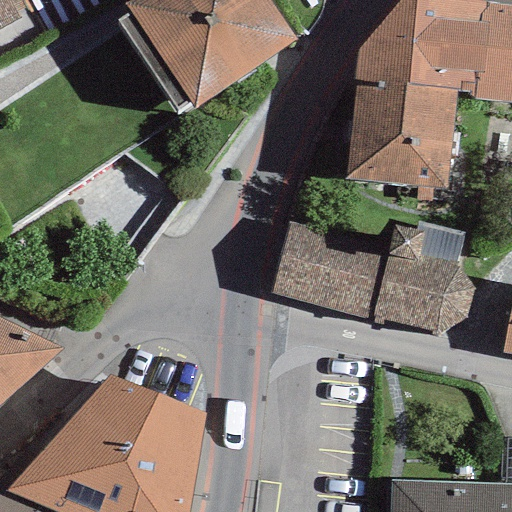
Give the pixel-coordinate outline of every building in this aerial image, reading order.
[(0,0),(0,28),(20,18),(17,13),(25,8),(19,0),(0,0)] [(267,0),(129,0),(124,4),(130,12),(117,21),(177,111),(190,103),(194,109),(296,42),(267,0)] [(397,0),(357,50),(354,82),(455,91),(474,92),(472,101),(511,103),(511,3),(480,0),(397,0)] [(455,91),(354,82),(345,180),(446,188),(455,91)] [(418,222),(417,230),(423,232),(417,256),(456,264),(463,232),(418,222)] [(287,223),(270,294),(381,325),(382,321),(431,332),(430,335),(435,337),(464,319),(474,288),(456,264),(417,256),(423,232),(417,230),(394,226),(389,247),(287,223)] [(511,292),(501,353),(511,354),(511,292)] [(0,402),(60,350),(0,319),(0,402)] [(187,511),(205,414),(109,373),(6,491),(53,511),(187,511)] [(511,511),(511,484),(505,484),(390,481),(388,511),(511,511)]
